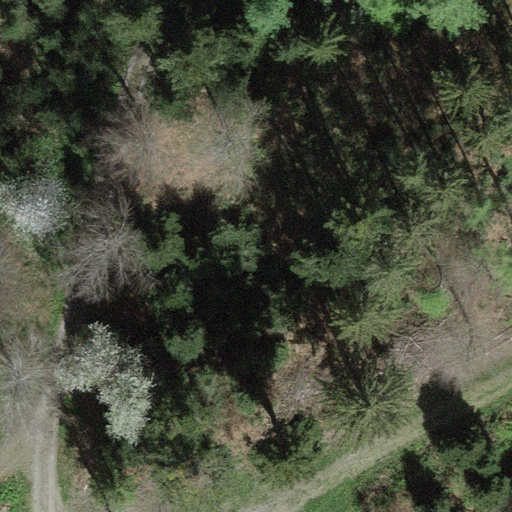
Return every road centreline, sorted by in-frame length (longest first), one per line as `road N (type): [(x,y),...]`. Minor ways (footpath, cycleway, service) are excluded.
road 1 (track): [(511,380),(249,507),(0,496)]
road 2 (track): [(149,0),(87,189),(43,492)]
